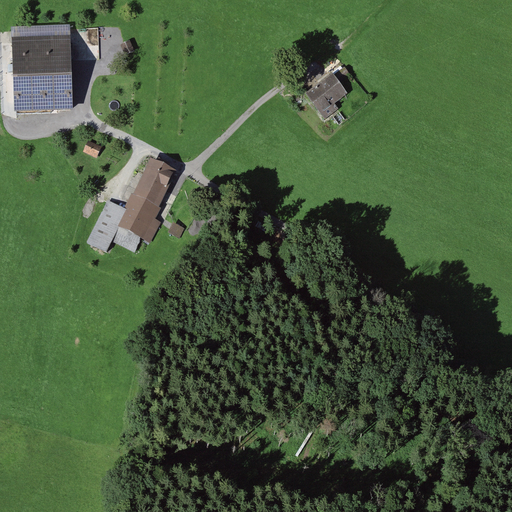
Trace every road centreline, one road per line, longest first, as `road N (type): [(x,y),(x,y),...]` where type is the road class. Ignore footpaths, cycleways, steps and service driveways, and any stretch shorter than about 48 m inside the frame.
road 1 (track): [(78,70),(91,125),(191,172),(401,322),(511,389)]
road 2 (track): [(390,0),(357,35),(269,95),(191,172)]
